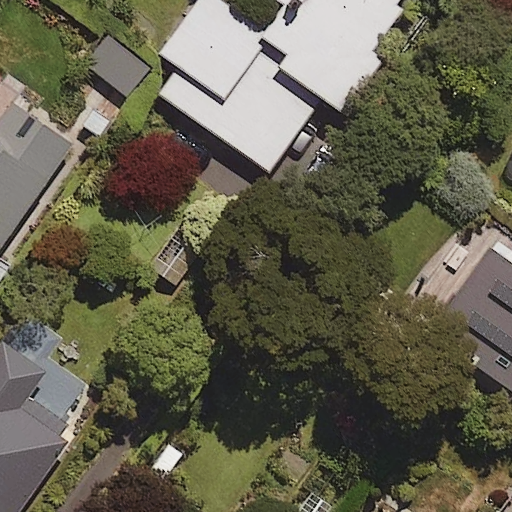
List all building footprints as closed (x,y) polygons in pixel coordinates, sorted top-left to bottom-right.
[(392,50),(382,42),(407,7),(400,2),(401,0),(281,0),(287,4),(267,33),(220,0),(201,0),(163,55),(179,67),(160,93),(271,172),(323,97),(347,114),(392,50)] [(147,66),(115,43),(93,73),(126,96),(147,66)] [(0,119),(0,251),(74,143),(13,101),(0,119)] [(511,239),(489,223),(480,235),(493,245),(483,259),(450,235),(398,307),(511,388),(511,239)] [(202,248),(177,230),(150,266),(176,285),(202,248)] [(46,375),(4,344),(0,349),(0,511),(19,511),(75,434),(28,400),(46,375)]
